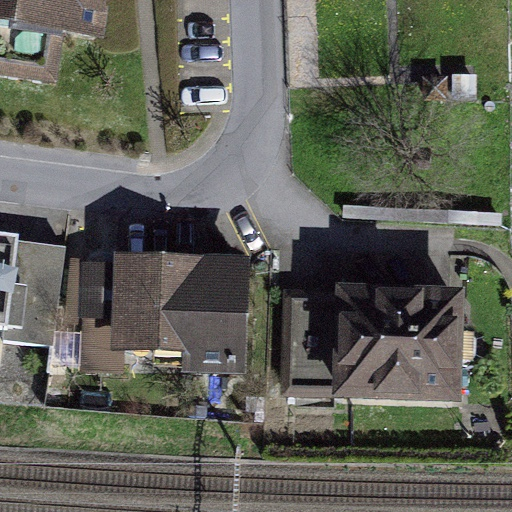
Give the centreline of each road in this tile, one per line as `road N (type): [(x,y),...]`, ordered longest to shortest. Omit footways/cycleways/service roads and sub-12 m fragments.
road 1 (residential): [(257,177),(163,202),(0,181)]
road 2 (residential): [(257,177),(293,224),(336,239),(448,246)]
road 3 (residential): [(252,0),(257,177)]
